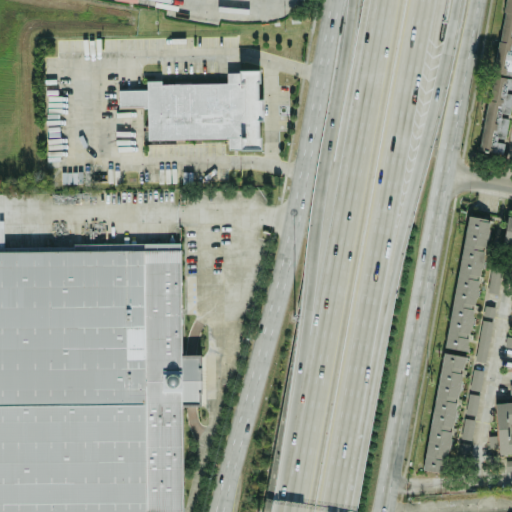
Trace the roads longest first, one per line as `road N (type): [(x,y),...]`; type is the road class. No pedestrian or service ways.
road 1 (primary): [(341,0),(297,220),(221,511)]
road 2 (primary): [(384,511),(478,0)]
road 3 (motorway): [(357,367),(451,0)]
road 4 (motorway): [(357,367),(428,0)]
road 5 (motorway): [(386,0),(324,308)]
road 6 (motorway): [(348,0),(324,308)]
road 7 (motorway): [(324,308),(290,511)]
road 8 (motorway): [(331,511),(357,367)]
